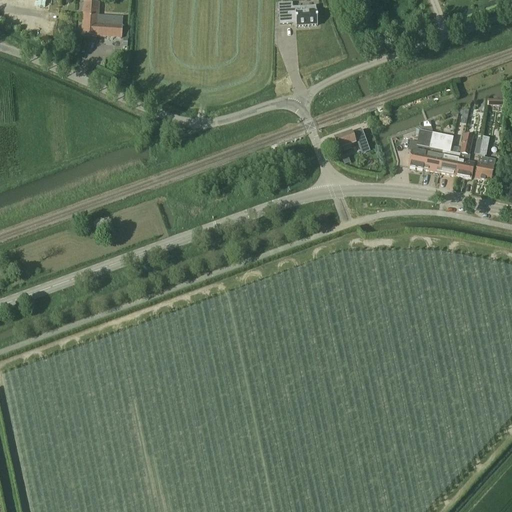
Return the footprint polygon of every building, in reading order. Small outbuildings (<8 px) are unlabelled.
[(30,0),(30,6),(48,8),(48,0),(30,0)] [(122,19),(98,17),(99,5),(83,3),(81,37),(121,40),(122,19)] [(317,27),(316,13),(315,13),(315,9),(306,9),(307,13),(295,14),(295,15),(292,15),(292,10),(292,5),(278,6),(280,26),(290,26),(290,23),(296,23),(296,25),(296,28),(317,27)] [(350,134),(335,140),(339,150),(342,149),(344,153),(351,150),(350,146),(354,145),(353,143),(356,142),(358,148),(367,145),(362,131),(353,134),(354,136),(351,137),(350,134)] [(409,172),(425,175),(429,152),(432,138),(420,136),(417,151),(418,151),(417,157),(412,156),(409,172)] [(425,175),(441,178),(444,165),(441,164),(443,156),(451,158),(454,143),(432,138),(429,152),(425,175)] [(461,160),(457,181),(466,183),(472,184),(475,168),(469,167),(471,161),(470,160),(472,148),(474,141),(465,139),(463,146),(461,159),(461,160)] [(488,162),(484,161),(485,159),(486,159),(488,148),(489,141),(482,140),(477,167),(478,167),(474,183),(491,187),(495,163),(488,162)] [(461,160),(451,158),(443,156),(441,164),(444,165),(441,178),(457,181),(461,160)] [(347,157),(341,159),(344,166),(350,164),(347,157)]
